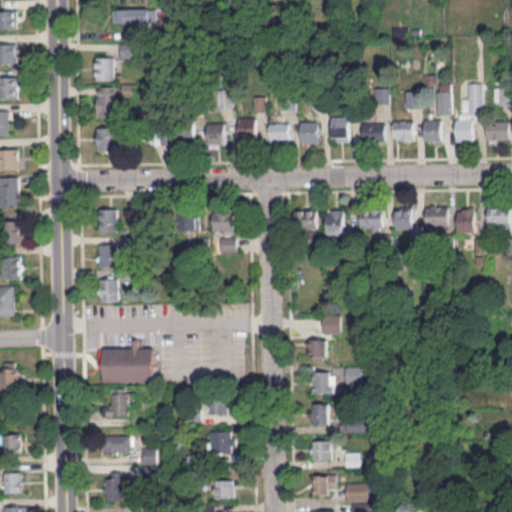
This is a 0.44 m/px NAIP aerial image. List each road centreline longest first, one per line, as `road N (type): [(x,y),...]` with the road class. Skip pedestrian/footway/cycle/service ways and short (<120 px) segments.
road 1 (residential): [(61,175),(511,172)]
road 2 (tertiary): [(69,511),(61,175)]
road 3 (residential): [(274,511),(267,177)]
road 4 (tertiary): [(61,175),(58,0)]
